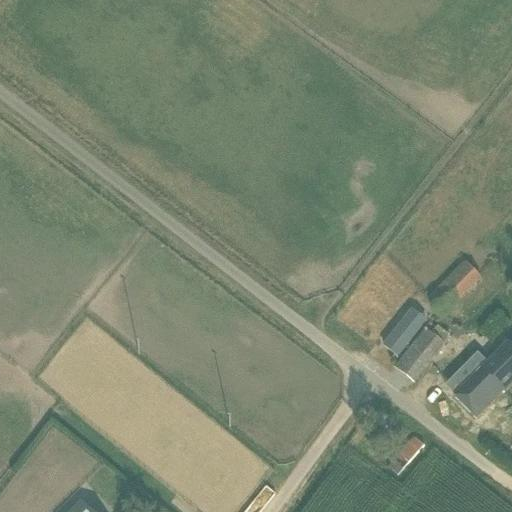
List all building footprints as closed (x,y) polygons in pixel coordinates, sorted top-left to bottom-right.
[(444,314),(480,280),(465,263),(429,297),(444,314)] [(396,359),(421,328),(407,317),(383,348),(396,359)] [(394,369),(412,384),(444,345),(425,330),(394,369)] [(450,402),(472,423),(501,391),(504,393),(511,385),(511,347),(508,344),(486,366),(476,357),(442,391),(452,401),(450,402)] [(388,467),(399,476),(425,446),(409,432),(389,456),(394,460),(388,467)]
